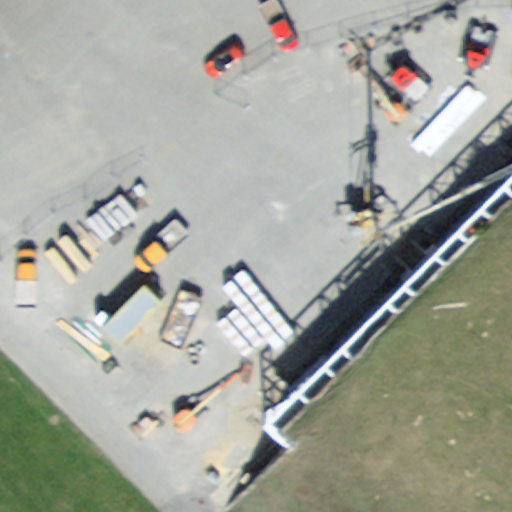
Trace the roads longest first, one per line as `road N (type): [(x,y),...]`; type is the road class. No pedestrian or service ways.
road 1 (unclassified): [(0,144),(95,80),(180,71),(230,95),(376,227)]
road 2 (track): [(511,5),(180,71)]
